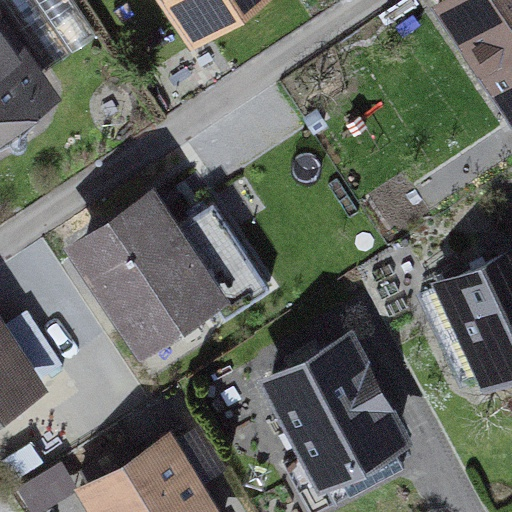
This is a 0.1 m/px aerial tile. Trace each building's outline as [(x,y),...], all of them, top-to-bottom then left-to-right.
[(70,0),(4,0),(46,62),(92,30),(70,0)] [(184,0),(195,16),(218,0),(184,0)] [(511,91),(511,0),(451,0),(511,91)] [(0,29),(0,110),(38,85),(0,29)] [(206,287),(224,314),(269,284),(212,198),(170,225),(153,198),(83,245),(140,331),(206,287)] [(511,248),(446,279),(490,372),(511,361),(511,248)] [(0,398),(58,360),(25,310),(0,327),(0,398)] [(398,432),(345,334),(270,374),(308,445),(282,459),(310,511),(402,463),(389,436),(398,432)] [(211,511),(167,438),(88,486),(104,511),(211,511)]
